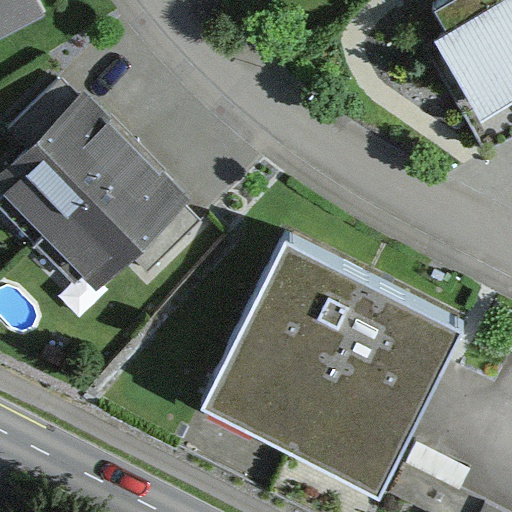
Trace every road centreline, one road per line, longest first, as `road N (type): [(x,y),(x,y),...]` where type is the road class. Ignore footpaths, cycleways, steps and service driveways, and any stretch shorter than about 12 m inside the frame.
road 1 (residential): [(169,0),(330,146),(511,240)]
road 2 (tertiary): [(0,431),(153,511)]
